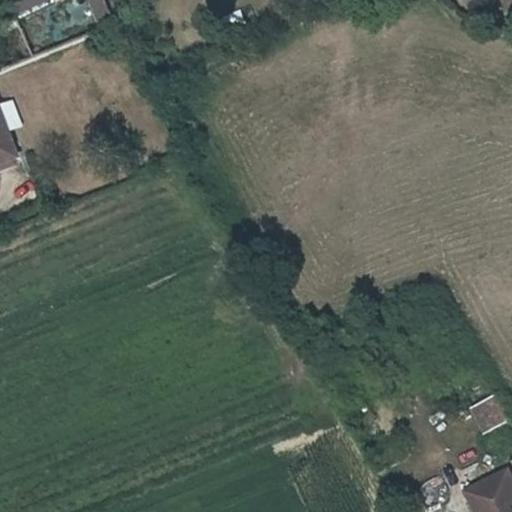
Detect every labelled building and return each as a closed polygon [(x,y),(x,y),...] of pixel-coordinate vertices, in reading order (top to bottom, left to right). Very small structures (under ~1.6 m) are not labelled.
[(1,0),(11,20),(48,4),(46,0),(1,0)] [(10,116),(0,119),(0,182),(0,184),(30,172),(10,116)] [(497,404),(482,413),(496,436),(510,427),(497,404)] [(482,413),(476,417),(489,440),(496,436),(482,413)] [(511,511),(511,481),(485,496),(494,511),(511,511)] [(494,511),(485,496),(477,502),(482,511),(494,511)]
